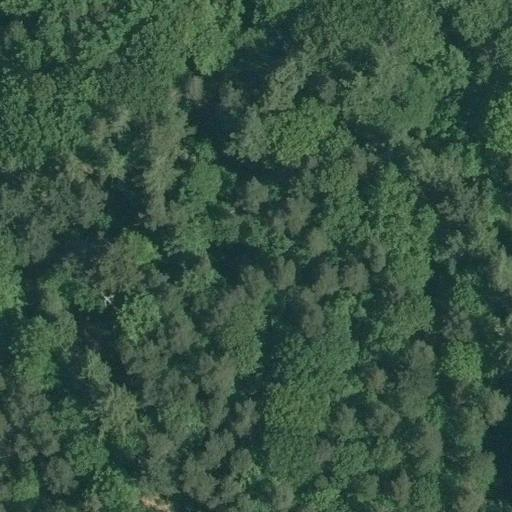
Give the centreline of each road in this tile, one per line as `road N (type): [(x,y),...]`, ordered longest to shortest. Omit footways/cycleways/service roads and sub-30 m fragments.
road 1 (track): [(511,380),(279,0)]
road 2 (tertiary): [(0,116),(269,0)]
